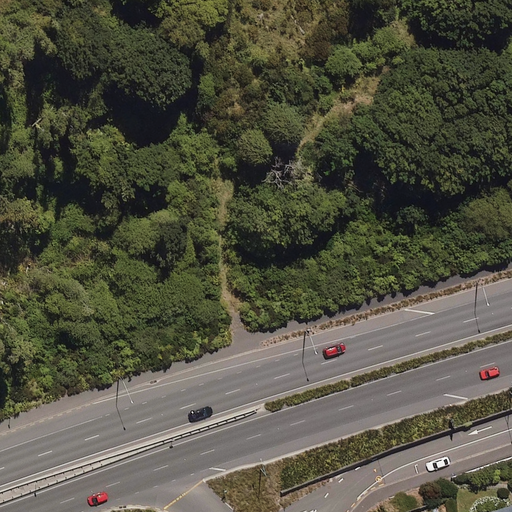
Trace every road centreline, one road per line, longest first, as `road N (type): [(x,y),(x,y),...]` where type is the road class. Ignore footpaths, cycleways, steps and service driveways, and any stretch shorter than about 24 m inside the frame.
road 1 (trunk): [(0,468),(511,306)]
road 2 (trunk): [(511,359),(157,469)]
road 3 (residential): [(511,430),(367,476),(327,500)]
road 4 (trunk): [(157,469),(36,511)]
